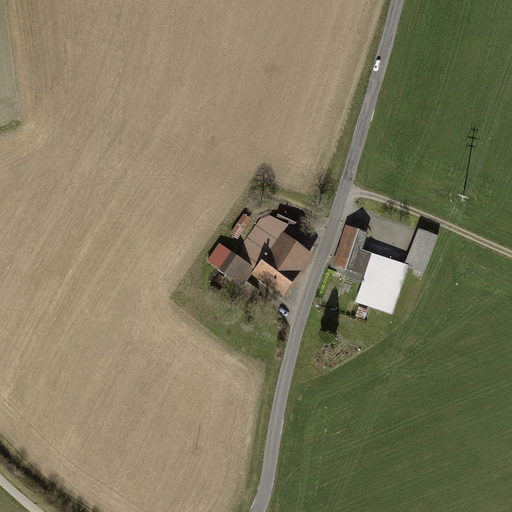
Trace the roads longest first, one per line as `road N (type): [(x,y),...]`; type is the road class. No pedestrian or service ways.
road 1 (secondary): [(400,0),(282,386),(257,511)]
road 2 (track): [(511,252),(348,184)]
